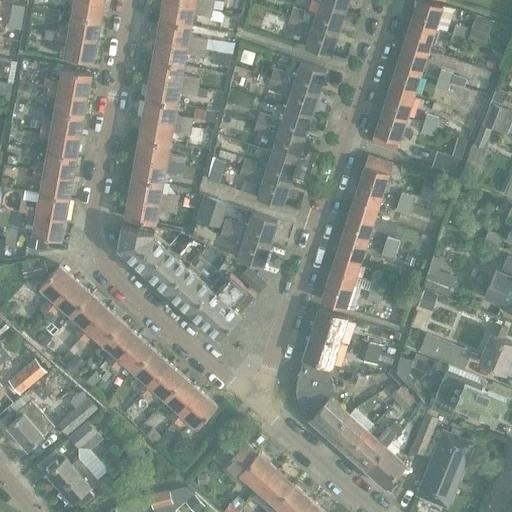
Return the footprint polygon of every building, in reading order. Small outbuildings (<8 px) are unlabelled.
[(72,13),(101,18),(104,0),(72,0),(74,0),(72,13)] [(167,0),(162,0),(160,19),(191,24),(193,13),(211,17),(213,8),(167,0)] [(167,0),(213,8),(213,6),(214,0),(167,0)] [(218,0),(214,0),(213,8),(223,9),(224,1),(218,0)] [(345,9),(320,0),(316,13),(312,12),(309,21),(338,31),(345,9)] [(320,0),(345,9),(347,0),(320,0)] [(417,0),(410,22),(435,30),(443,5),(426,0),(417,0)] [(12,3),(10,15),(23,17),(25,5),(12,3)] [(290,15),(302,19),(304,11),(292,7),(290,15)] [(211,17),(211,20),(223,22),(225,12),(213,9),(211,17)] [(59,25),(58,31),(57,32),(97,39),(101,18),(72,13),(69,27),(59,25)] [(302,19),(290,15),(287,25),(299,29),(302,19)] [(159,24),(156,39),(206,48),(219,50),(232,52),(234,43),(233,43),(189,35),(190,30),(191,24),(160,19),(159,24)] [(338,31),(309,21),(305,31),(310,33),(306,46),(330,54),(338,31)] [(403,46),(427,54),(435,30),(410,22),(403,46)] [(455,24),(452,33),(465,37),(468,28),(455,24)] [(471,26),(468,38),(485,44),(489,32),(471,26)] [(46,30),(44,38),(56,40),(56,39),(57,32),(46,30)] [(97,39),(57,32),(56,39),(67,41),(65,56),(93,61),(97,39)] [(450,41),(450,42),(462,46),(463,45),(465,37),(452,33),(450,41)] [(154,52),(153,57),(184,63),(185,57),(186,52),(205,56),(206,48),(156,39),(154,52)] [(395,69),(420,77),(427,54),(403,46),(395,69)] [(220,51),(217,64),(228,67),(229,65),(231,54),(220,51)] [(0,74),(9,77),(14,77),(17,61),(12,60),(0,57),(0,74)] [(153,57),(149,78),(199,86),(200,78),(193,76),(182,74),(184,63),(153,57)] [(488,59),(486,65),(495,68),(497,61),(488,59)] [(288,82),(318,92),(326,69),(301,61),(297,74),(291,73),(288,82)] [(49,79),(48,87),(87,94),(91,72),(62,67),(60,81),(49,79)] [(270,77),(282,80),(285,72),(273,68),(270,77)] [(387,93),(412,101),(420,77),(395,69),(387,93)] [(441,70),(438,78),(458,85),(461,76),(441,70)] [(282,80),(270,77),(267,86),(279,89),(282,80)] [(149,79),(146,98),(177,103),(179,92),(197,95),(206,97),(208,88),(199,86),(149,78),(149,79)] [(455,93),(458,85),(438,78),(435,86),(455,93)] [(0,80),(0,97),(9,99),(12,83),(0,80)] [(279,103),(287,106),(286,106),(311,114),(318,92),(288,82),(285,92),(283,92),(279,103)] [(57,96),(55,109),(84,114),(87,94),(48,87),(46,94),(57,96)] [(491,98),(511,107),(511,93),(497,87),(491,98)] [(380,117),(404,125),(412,101),(387,93),(380,117)] [(144,106),(142,117),(192,126),(193,117),(175,114),(175,112),(177,103),(146,98),(144,106)] [(468,114),(478,117),(483,103),(473,100),(468,114)] [(486,124),(499,128),(507,108),(494,103),(486,124)] [(277,118),(274,127),(304,137),(311,114),(286,106),(282,119),(277,118)] [(40,128),(80,135),(84,114),(55,109),(53,122),(42,120),(40,128)] [(206,109),(204,119),(215,121),(217,111),(206,109)] [(256,121),(268,125),(271,116),(259,112),(256,121)] [(424,122),(433,125),(443,128),(446,120),(439,118),(426,113),(424,122)] [(139,133),(139,137),(170,142),(170,139),(172,131),(190,134),(192,126),(142,117),(139,133)] [(404,125),(380,117),(372,141),(396,149),(404,125)] [(268,125),(256,121),(253,130),(265,134),(268,125)] [(433,125),(424,122),(421,130),(431,133),(433,125)] [(475,143),(484,147),(491,128),(482,124),(475,143)] [(276,139),(272,151),(297,159),(304,137),(274,127),(271,137),(276,139)] [(47,151),(76,156),(80,135),(40,128),(39,135),(50,137),(47,151)] [(433,165),(454,172),(467,145),(469,139),(458,136),(452,155),(437,150),(433,165)] [(139,137),(135,156),(185,164),(186,156),(168,153),(170,142),(139,137)] [(473,143),(468,156),(483,163),(487,153),(484,147),(475,143),(473,143)] [(33,169),(73,176),(76,156),(47,151),(45,164),(34,162),(33,169)] [(264,162),(260,172),(290,181),(297,159),(272,151),(268,164),(264,162)] [(360,179),(385,187),(392,163),(368,155),(360,179)] [(134,161),(132,176),(163,182),(165,171),(182,174),(181,180),(200,184),(201,180),(202,173),(202,170),(185,166),(185,164),(135,156),(134,161)] [(242,166),(253,170),(256,161),(244,157),(242,166)] [(226,161),(214,158),(207,179),(221,183),(223,178),(221,178),(226,161)] [(253,170),(242,166),(239,175),(250,179),(253,170)] [(40,192),(69,197),(73,176),(33,169),(32,177),(43,179),(40,192)] [(458,180),(471,184),(473,176),(461,171),(458,179),(458,180)] [(261,184),(257,196),(282,204),(290,181),(260,172),(257,182),(261,184)] [(435,175),(428,199),(429,199),(440,202),(447,179),(435,175)] [(2,176),(0,185),(8,186),(10,177),(2,176)] [(130,187),(128,196),(178,204),(179,196),(161,193),(163,182),(132,176),(130,187)] [(385,187),(360,179),(352,203),(377,211),(385,187)] [(0,206),(9,208),(5,204),(4,201),(4,197),(5,193),(7,192),(11,190),(12,188),(0,185),(0,206)] [(20,210),(25,211),(65,218),(69,197),(40,192),(38,204),(33,203),(34,201),(22,199),(20,210)] [(401,192),(398,201),(411,205),(413,196),(401,192)] [(128,196),(125,216),(156,221),(158,210),(181,214),(191,216),(194,207),(193,207),(189,206),(178,204),(128,196)] [(204,196),(197,218),(219,226),(227,203),(204,196)] [(398,201),(396,209),(408,213),(411,205),(398,201)] [(377,211),(352,203),(344,227),(369,235),(377,211)] [(65,218),(25,211),(24,218),(35,220),(33,234),(61,239),(65,218)] [(237,232),(270,243),(278,220),(253,211),(249,224),(241,222),(237,232)] [(376,229),(390,233),(393,221),(379,217),(376,229)] [(225,218),(222,227),(234,231),(237,222),(225,218)] [(146,270),(166,246),(154,235),(154,231),(124,225),(119,247),(146,270)] [(234,231),(222,227),(219,236),(231,240),(234,231)] [(369,235),(344,227),(337,251),(361,259),(369,235)] [(498,245),(502,235),(489,229),(485,240),(498,245)] [(270,243),(237,232),(234,242),(242,244),(238,258),(263,265),(270,243)] [(166,246),(146,270),(167,289),(206,243),(191,236),(185,244),(176,255),(166,246)] [(387,237),(384,246),(397,250),(400,241),(387,237)] [(206,243),(167,289),(191,310),(212,287),(211,286),(215,282),(218,286),(230,273),(220,264),(228,254),(206,243)] [(384,246),(382,254),(394,258),(397,250),(384,246)] [(361,259),(337,251),(329,275),(354,283),(361,259)] [(432,255),(427,272),(429,273),(425,286),(449,295),(455,276),(438,270),(442,258),(432,255)] [(511,256),(508,255),(501,271),(496,269),(485,296),(501,302),(501,304),(511,308),(511,256)] [(44,261),(22,267),(25,277),(47,272),(44,261)] [(50,296),(43,304),(39,308),(45,313),(49,309),(75,279),(59,264),(40,286),(50,296)] [(258,292),(266,283),(249,267),(241,276),(258,292)] [(212,287),(191,310),(219,336),(240,312),(233,306),(248,289),(230,273),(218,286),(215,282),(211,286),(212,287)] [(354,283),(329,275),(321,299),(346,307),(354,283)] [(75,279),(49,309),(54,314),(61,306),(72,315),(91,293),(75,279)] [(372,282),(369,290),(383,294),(385,286),(372,282)] [(367,298),(381,303),(383,294),(369,290),(367,298)] [(423,290),(418,306),(430,310),(435,294),(423,290)] [(91,293),(72,315),(81,324),(74,332),(80,337),(107,307),(91,293)] [(107,307),(80,337),(86,342),(93,334),(103,343),(122,321),(107,307)] [(311,332),(340,341),(348,317),(319,308),(311,332)] [(122,321),(103,343),(113,352),(106,360),(105,360),(100,366),(106,371),(111,365),(138,335),(122,321)] [(511,359),(511,342),(503,339),(507,329),(496,324),(492,334),(490,333),(478,363),(506,374),(511,359)] [(43,330),(36,338),(44,345),(51,338),(43,330)] [(340,341),(311,332),(303,356),(332,365),(340,341)] [(419,350),(463,368),(470,351),(466,350),(426,333),(419,350)] [(138,335),(111,365),(117,370),(124,362),(134,371),(154,349),(138,335)] [(363,337),(359,347),(380,354),(383,344),(363,337)] [(0,385),(0,361),(9,353),(0,342),(0,394),(5,391),(0,385)] [(359,347),(356,357),(377,363),(380,354),(359,347)] [(154,349),(134,371),(145,380),(138,388),(143,393),(169,363),(154,349)] [(74,356),(66,365),(76,373),(83,364),(74,356)] [(332,365),(303,356),(304,357),(298,376),(298,375),(295,384),(296,390),(296,397),(301,408),(310,418),(310,417),(312,418),(331,396),(335,392),(333,383),(327,381),(332,365)] [(395,370),(410,386),(413,377),(409,372),(413,359),(400,356),(395,370)] [(39,377),(27,362),(9,378),(21,393),(39,377)] [(156,390),(165,399),(185,377),(169,363),(143,393),(149,398),(156,390)] [(498,421),(507,399),(482,389),(485,380),(448,365),(431,407),(455,417),(460,405),(498,421)] [(364,386),(366,376),(352,371),(349,381),(364,386)] [(95,372),(87,381),(93,386),(101,377),(95,372)] [(174,421),(201,391),(185,377),(165,399),(176,408),(169,416),(174,421)] [(391,394),(404,408),(414,398),(401,385),(391,394)] [(25,391),(10,405),(16,412),(32,399),(25,391)] [(201,391),(174,421),(180,426),(188,418),(198,427),(217,405),(201,391)] [(331,396),(312,418),(311,419),(329,436),(350,413),(331,396)] [(28,449),(55,425),(32,399),(16,412),(19,415),(7,425),(28,449)] [(83,399),(76,406),(56,423),(67,434),(86,417),(94,411),(83,399)] [(423,454),(438,417),(426,412),(411,449),(423,454)] [(348,453),(358,441),(368,429),(350,413),(329,436),(348,453)] [(98,432),(88,420),(69,436),(79,448),(98,432)] [(358,441),(348,453),(366,469),(391,440),(396,434),(401,427),(394,420),(388,427),(387,426),(377,437),(368,429),(358,441)] [(152,428),(146,435),(154,443),(157,440),(161,435),(152,428)] [(161,435),(157,440),(166,449),(176,437),(167,429),(161,435)] [(439,506),(441,502),(447,504),(473,442),(444,430),(418,492),(427,496),(425,500),(439,506)] [(406,463),(395,453),(399,448),(391,440),(366,469),(386,486),(406,463)] [(141,441),(129,446),(134,459),(146,454),(141,441)] [(258,490),(277,469),(245,441),(222,468),(235,480),(240,474),(258,490)] [(71,500),(74,497),(81,505),(93,495),(86,487),(97,478),(79,457),(72,464),(66,457),(47,472),(71,500)] [(277,469),(258,490),(276,506),(295,485),(277,469)] [(207,473),(198,474),(199,484),(207,484),(207,473)] [(172,511),(176,508),(194,494),(185,485),(149,494),(153,509),(155,511),(172,511)] [(295,485),(276,506),(277,507),(272,511),(302,511),(313,501),(295,485)] [(195,494),(188,501),(197,511),(205,505),(195,494)] [(238,494),(223,510),(225,511),(237,511),(240,510),(246,502),(238,494)] [(325,511),(313,501),(302,511),(325,511)]
